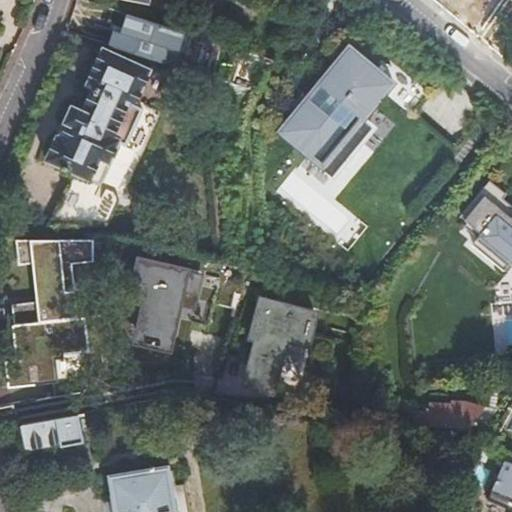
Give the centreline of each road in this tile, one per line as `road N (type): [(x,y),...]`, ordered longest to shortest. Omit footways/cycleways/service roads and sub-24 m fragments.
road 1 (residential): [(511,92),(399,0)]
road 2 (residential): [(0,124),(52,0)]
